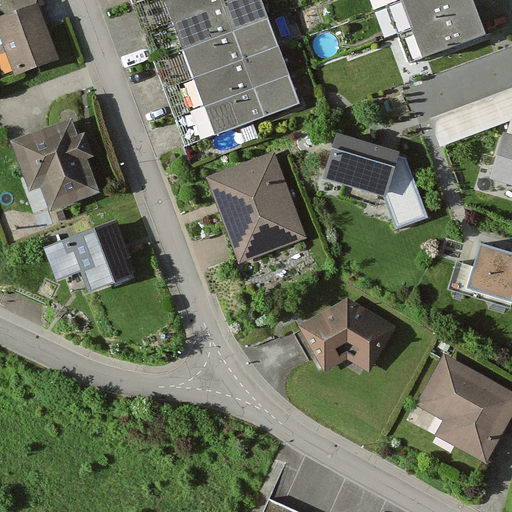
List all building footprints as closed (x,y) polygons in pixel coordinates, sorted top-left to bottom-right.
[(294,105),(254,0),(159,0),(165,14),(175,41),(186,69),(197,98),(206,122),(211,136),(294,105)] [(392,0),(413,55),(479,30),(474,17),(467,0),(392,0)] [(0,11),(0,46),(2,53),(14,60),(17,69),(53,56),(34,1),(0,11)] [(511,116),(511,84),(426,118),(437,145),(511,116)] [(67,118),(4,139),(21,189),(34,185),(42,208),(93,191),(81,157),(88,155),(80,132),(73,135),(67,118)] [(511,135),(498,131),(484,177),(511,185),(511,135)] [(316,175),(379,193),(392,228),(425,216),(403,158),(393,155),(394,150),(328,132),(316,175)] [(303,236),(272,151),(201,177),(232,261),(303,236)] [(111,218),(39,248),(54,282),(78,272),(87,293),(134,273),(111,218)] [(511,290),(511,253),(474,243),(467,266),(452,261),(444,288),(508,306),(511,290)] [(318,368),(342,356),(366,370),(392,328),(343,298),(294,324),(318,368)] [(511,407),(511,394),(440,353),(411,403),(438,419),(431,432),(481,461),(511,407)] [(293,511),(264,499),(257,511),(293,511)]
